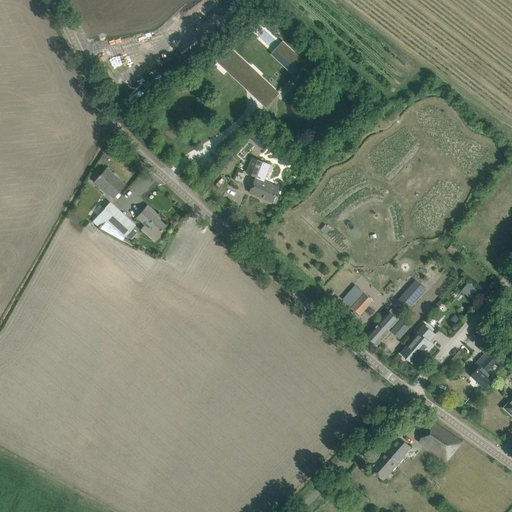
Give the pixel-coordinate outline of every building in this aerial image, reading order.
[(247,65),(229,48),(218,60),(219,61),(221,58),(230,67),(228,70),(266,105),(304,64),(283,43),(282,44),(287,48),(278,58),(287,66),(269,85),(260,77),(258,79),(245,67),(247,65)] [(259,132),(252,139),(265,151),(272,143),(259,132)] [(253,156),(246,172),(256,176),(256,177),(265,180),(272,165),(253,156)] [(113,198),(124,184),(106,168),(100,175),(99,175),(97,177),(98,177),(94,181),(113,198)] [(256,177),(253,183),(250,192),(273,202),(279,186),(265,180),(256,177)] [(98,215),(92,222),(100,229),(121,240),(126,236),(132,229),(135,225),(110,202),(104,209),(100,205),(94,212),(98,215)] [(148,205),(136,218),(145,225),(140,230),(154,242),(161,234),(160,232),(166,225),(156,216),(158,214),(148,205)] [(132,229),(126,236),(130,240),(137,233),(132,229)] [(501,265),(507,258),(502,254),(496,261),(501,265)] [(398,301),(407,309),(425,289),(416,281),(398,301)] [(467,283),(461,290),(470,297),(476,290),(467,283)] [(364,293),(352,307),(360,315),(373,301),(364,293)] [(391,309),(367,335),(376,343),(383,336),(392,326),(394,328),(392,330),(400,337),(410,326),(402,319),(396,314),(397,313),(391,309)] [(415,364),(433,344),(429,341),(435,334),(424,325),(418,332),(418,333),(419,334),(402,353),(415,364)] [(506,363),(484,343),(480,348),(489,357),(471,375),(484,387),(497,373),(491,367),(495,362),(501,368),(506,363)] [(420,441),(447,460),(461,442),(429,419),(420,431),(425,435),(420,441)] [(385,450),(370,468),(383,479),(405,455),(404,454),(410,447),(399,437),(386,452),(385,450)] [(428,488),(429,487),(432,489),(434,487),(431,485),(432,483),(428,479),(424,484),(428,488)]
